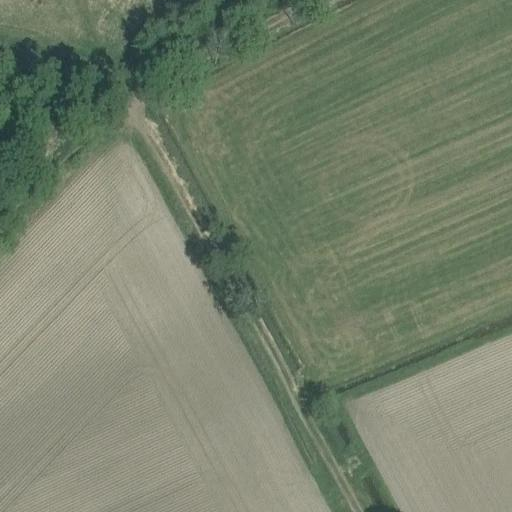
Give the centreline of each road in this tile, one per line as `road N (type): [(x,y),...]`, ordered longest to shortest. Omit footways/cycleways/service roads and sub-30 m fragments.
road 1 (track): [(355,511),(135,100)]
road 2 (track): [(135,100),(325,0)]
